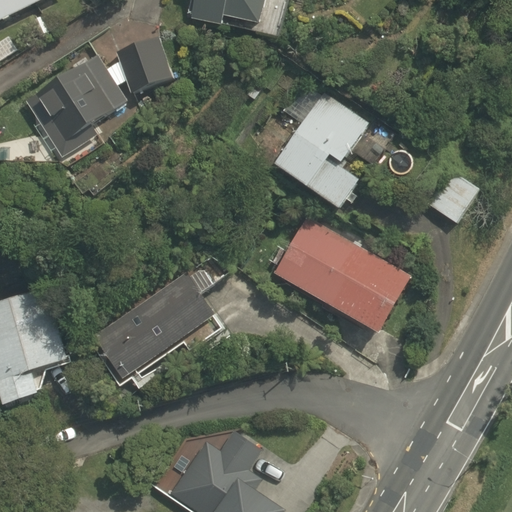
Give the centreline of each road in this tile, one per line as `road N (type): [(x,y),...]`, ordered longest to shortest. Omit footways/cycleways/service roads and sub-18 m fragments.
road 1 (residential): [(436,443),(396,416),(354,402),(272,399),(0,452)]
road 2 (secondary): [(436,443),(511,309)]
